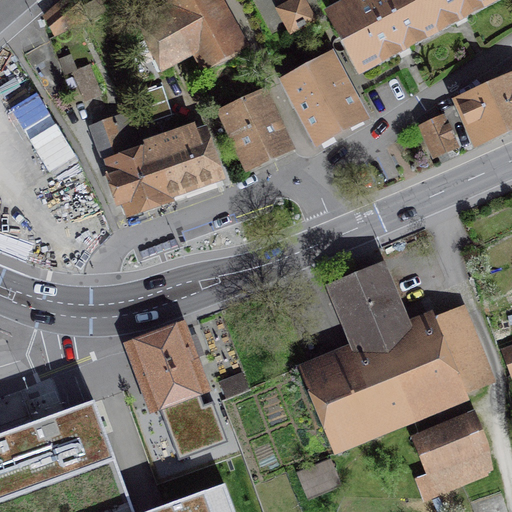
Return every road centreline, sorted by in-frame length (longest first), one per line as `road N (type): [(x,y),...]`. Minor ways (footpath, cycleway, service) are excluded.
road 1 (residential): [(303,169),(133,234),(107,275),(106,311)]
road 2 (secondary): [(338,234),(106,311)]
road 3 (residential): [(303,169),(425,113),(511,52)]
road 4 (secondary): [(511,160),(338,234)]
